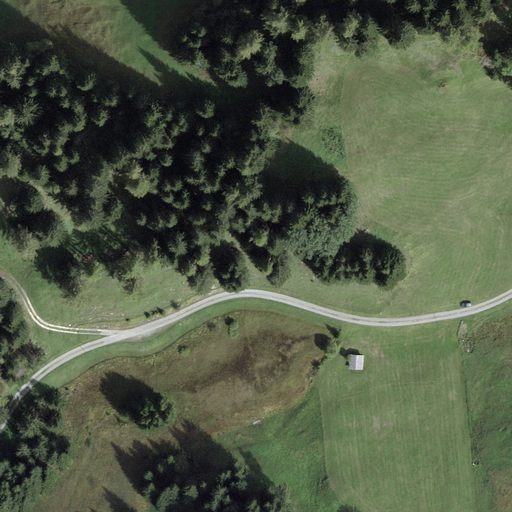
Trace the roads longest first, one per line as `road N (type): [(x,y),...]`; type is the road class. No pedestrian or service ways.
road 1 (unclassified): [(0,425),(54,364),(222,296),(266,296),(377,324),(440,318),(511,294)]
road 2 (track): [(121,336),(44,327),(0,272)]
